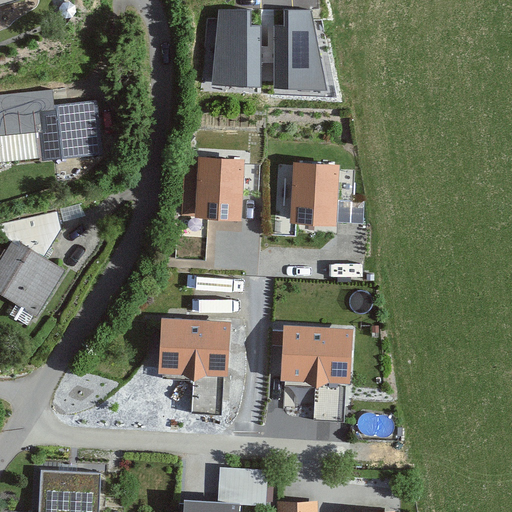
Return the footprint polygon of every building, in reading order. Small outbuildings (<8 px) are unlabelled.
[(250,10),(218,10),(212,86),(262,87),(262,26),(250,26),(250,10)] [(283,26),(274,26),(274,89),(327,91),(311,10),(284,10),(283,26)] [(48,108),(47,94),(0,97),(0,163),(95,156),(91,105),(48,108)] [(241,155),(202,153),(199,203),(238,205),(241,155)] [(336,161),(297,159),(295,210),(334,211),(336,161)] [(58,275),(8,244),(0,256),(0,299),(31,319),(58,275)] [(162,361),(224,365),(227,320),(165,316),(162,361)] [(286,370),(347,374),(350,328),(289,323),(286,370)] [(94,511),(96,472),(45,470),(43,511),(94,511)] [(235,511),(237,497),(187,494),(186,511),(235,511)] [(315,511),(315,501),(280,501),(280,511),(315,511)]
